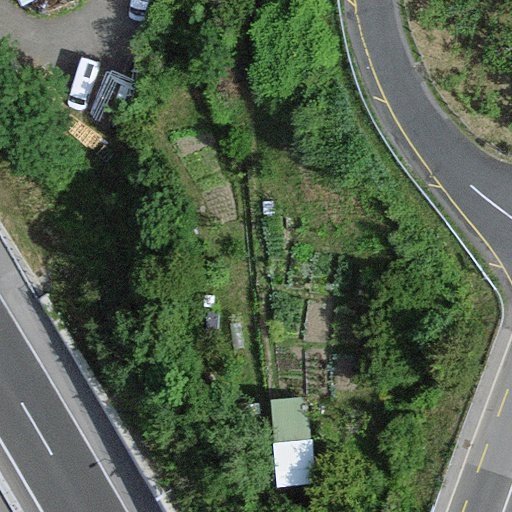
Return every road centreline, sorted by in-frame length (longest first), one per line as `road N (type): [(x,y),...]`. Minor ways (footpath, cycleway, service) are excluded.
road 1 (tertiary): [(377,0),(381,41),(405,102),(436,146),(511,212)]
road 2 (motorway): [(89,511),(0,359)]
